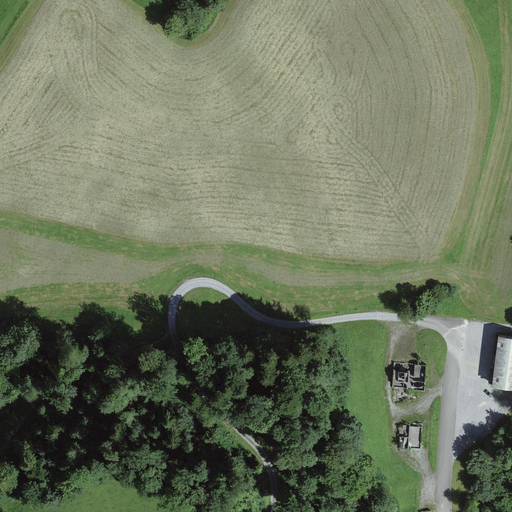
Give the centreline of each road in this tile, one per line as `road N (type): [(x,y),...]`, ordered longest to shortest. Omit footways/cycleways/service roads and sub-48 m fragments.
road 1 (track): [(177,341),(177,298),(207,285),(272,323),(376,317),(457,325)]
road 2 (track): [(191,58),(76,158),(0,195)]
road 3 (track): [(274,511),(274,471),(190,370),(177,341)]
road 4 (unclassified): [(457,325),(444,511)]
